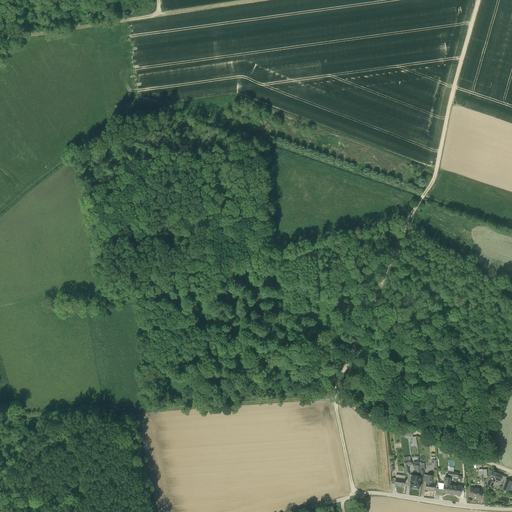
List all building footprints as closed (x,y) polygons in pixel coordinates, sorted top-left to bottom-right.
[(491,487),(492,487),(495,480),(500,482),(502,475),(492,471),(486,485),(487,485),(487,486),(488,485),(490,486),(491,487)] [(394,484),(403,486),(404,478),(395,477),(395,478),(394,483),(394,484)] [(502,490),(508,492),(511,483),(511,481),(506,479),(502,490)] [(420,481),(417,481),(411,480),(410,486),(410,488),(419,489),(420,481)] [(435,482),(431,482),(426,481),(425,489),(434,490),(435,482)] [(442,493),(451,494),(452,485),(448,484),(443,484),(442,488),(442,493)] [(461,485),(452,485),(451,494),(460,495),(460,493),(461,485)] [(473,498),(481,499),(481,490),(478,489),(478,488),(469,488),(469,496),(473,496),(473,498)]
